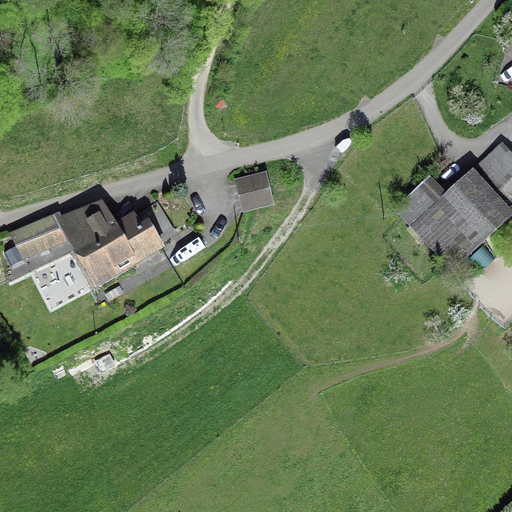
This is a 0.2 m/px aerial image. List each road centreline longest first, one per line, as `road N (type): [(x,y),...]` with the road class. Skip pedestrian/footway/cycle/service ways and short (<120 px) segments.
road 1 (track): [(90,385),(204,317),(260,263),(304,202),(321,135)]
road 2 (unclassified): [(488,0),(416,79),(379,106),(305,143),(204,166)]
road 3 (unclassified): [(204,166),(0,220)]
